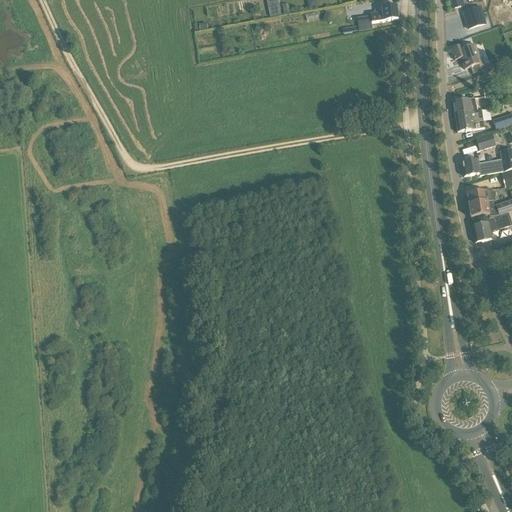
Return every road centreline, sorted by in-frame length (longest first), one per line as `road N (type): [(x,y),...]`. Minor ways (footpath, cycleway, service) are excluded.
road 1 (track): [(425,124),(148,170),(130,164),(72,57)]
road 2 (primary): [(460,376),(425,124),(421,0)]
road 3 (residential): [(511,346),(460,210),(440,71),(440,0)]
